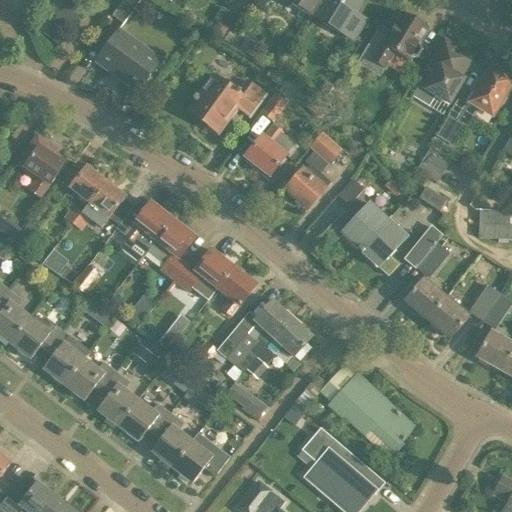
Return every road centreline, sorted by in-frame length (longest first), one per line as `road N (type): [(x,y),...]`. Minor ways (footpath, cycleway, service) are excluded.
road 1 (residential): [(21,80),(181,171),(485,415)]
road 2 (residential): [(143,511),(0,399)]
